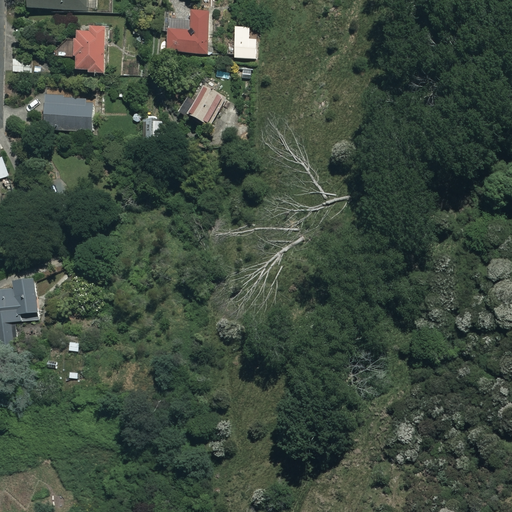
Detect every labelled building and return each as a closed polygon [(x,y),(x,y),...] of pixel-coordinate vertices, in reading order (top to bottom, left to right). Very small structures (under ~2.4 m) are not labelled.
[(91,0),(31,0),(31,11),(91,13),(91,0)] [(213,12),(194,12),(194,25),(171,25),(171,56),(213,56),(213,12)] [(107,29),(86,29),(86,33),(78,33),(78,75),(107,75),(107,29)] [(258,61),(258,41),(237,41),(237,61),(258,61)] [(73,47),(58,47),(58,61),(73,61),(73,47)] [(14,59),(14,74),(31,75),(32,60),(14,59)] [(197,86),(183,116),(213,130),(227,100),(197,86)] [(59,96),(49,96),(49,134),(94,134),(94,100),(60,100),(59,96)] [(166,122),(152,122),(153,139),(166,139),(166,122)] [(0,176),(9,174),(4,158),(0,159),(0,176)] [(42,318),(38,284),(18,286),(19,293),(0,295),(0,347),(16,345),(14,325),(25,323),(24,320),(42,318)]
